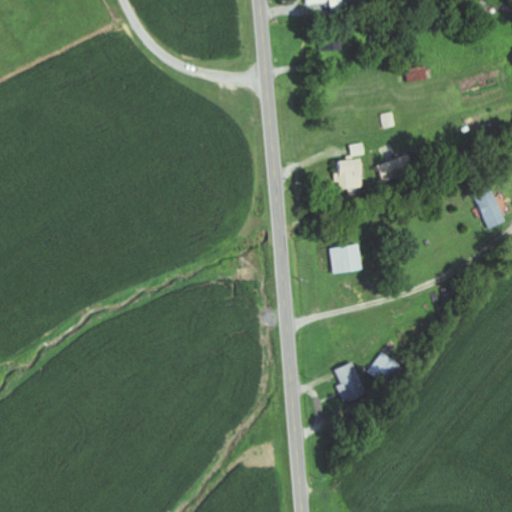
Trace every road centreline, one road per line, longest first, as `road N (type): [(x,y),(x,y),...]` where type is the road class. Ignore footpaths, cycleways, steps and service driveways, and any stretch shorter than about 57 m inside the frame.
road 1 (secondary): [(302,511),(259,0)]
road 2 (residential): [(124,0),(144,40),(187,72),(266,78)]
